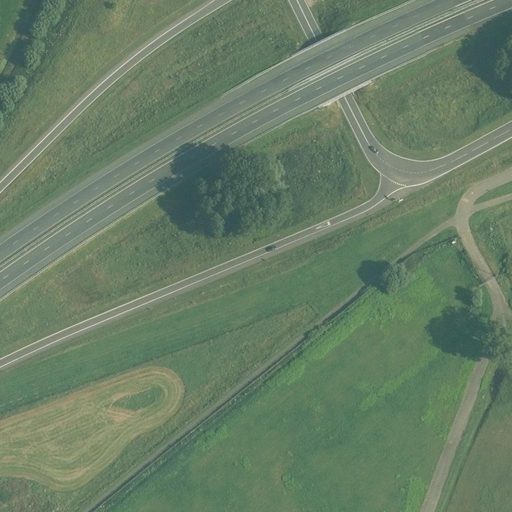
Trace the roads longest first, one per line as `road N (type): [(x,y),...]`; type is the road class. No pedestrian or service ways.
road 1 (motorway): [(0,281),(224,138),(345,72),(511,0)]
road 2 (motorway): [(453,0),(296,72),(100,184),(0,252)]
road 3 (motorway): [(0,364),(374,202),(400,170)]
road 4 (motorway): [(220,0),(104,83),(0,185)]
road 5 (secondary): [(400,170),(370,148),(296,0)]
road 6 (secondary): [(400,170),(429,171),(511,128)]
